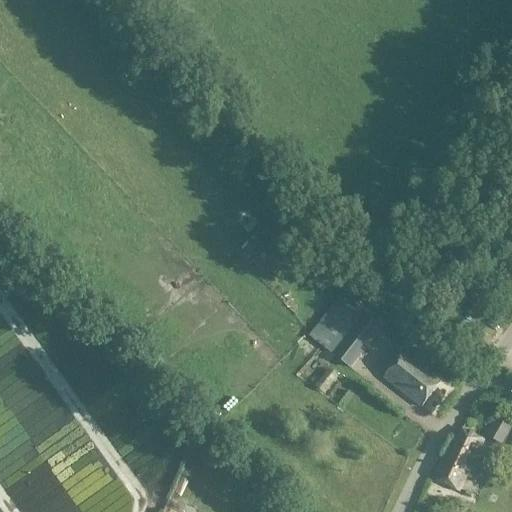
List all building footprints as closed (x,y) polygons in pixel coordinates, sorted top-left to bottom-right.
[(312,267),(304,277),(323,293),(331,283),(312,267)] [(352,369),(381,331),(348,305),(318,344),(352,369)] [(384,379),(422,408),(444,380),(406,351),(384,379)] [(511,422),(500,415),(488,437),(502,445),(511,426),(511,422)] [(483,442),(462,431),(437,482),(458,492),(483,442)]
